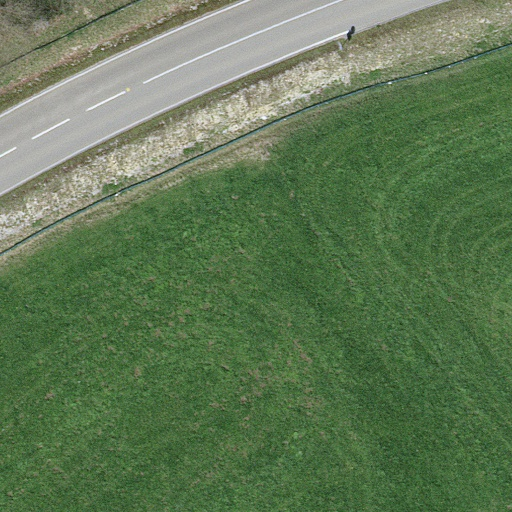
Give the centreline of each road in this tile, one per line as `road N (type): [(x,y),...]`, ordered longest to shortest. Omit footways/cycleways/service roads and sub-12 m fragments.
road 1 (secondary): [(123,89),(401,0)]
road 2 (secondary): [(309,0),(123,89)]
road 3 (secondary): [(123,89),(0,156)]
